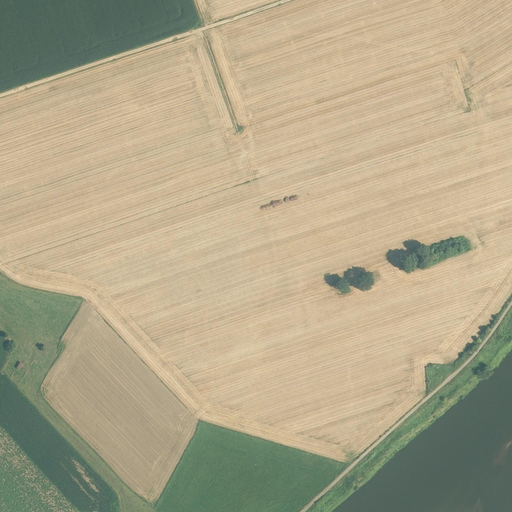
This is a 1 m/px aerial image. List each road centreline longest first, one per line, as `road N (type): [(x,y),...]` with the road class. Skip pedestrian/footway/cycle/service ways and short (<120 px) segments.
road 1 (track): [(0,95),(289,0)]
road 2 (unclassified): [(302,511),(461,367),(511,301)]
